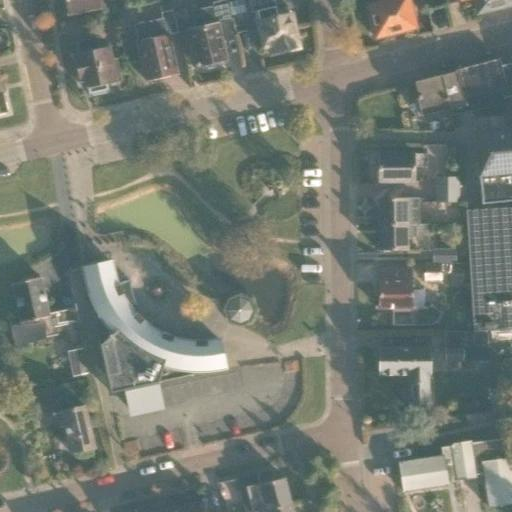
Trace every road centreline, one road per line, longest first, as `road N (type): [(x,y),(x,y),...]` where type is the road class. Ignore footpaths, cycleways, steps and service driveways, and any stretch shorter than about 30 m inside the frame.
road 1 (residential): [(342,432),(333,83)]
road 2 (residential): [(3,511),(342,432)]
road 3 (unclassified): [(50,142),(333,83)]
road 4 (unclassified): [(333,83),(511,32)]
road 5 (residential): [(50,142),(18,0)]
